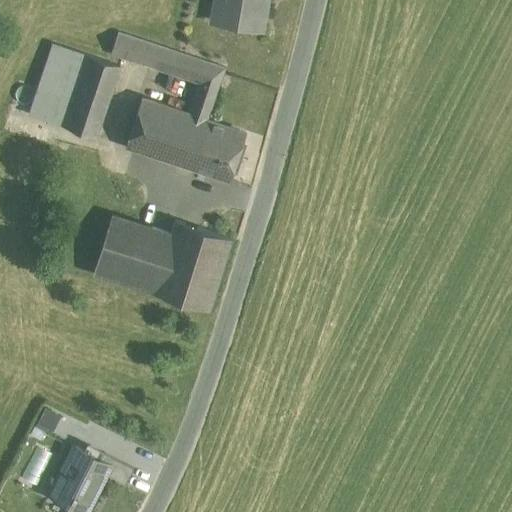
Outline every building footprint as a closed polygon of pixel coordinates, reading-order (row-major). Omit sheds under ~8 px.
[(215,0),(215,4),(223,5),(220,22),(236,24),(237,26),(249,28),(250,27),(262,29),(266,0),(215,0)] [(189,112),(142,96),(126,145),(194,168),(209,121),(207,120),(225,67),(118,31),(110,52),(199,82),(189,112)] [(88,54),(53,42),(29,113),(65,125),(88,54)] [(120,65),(88,54),(65,125),(96,135),(120,65)] [(246,133),(209,121),(194,168),(230,180),(246,133)] [(171,233),(112,215),(94,272),(152,291),(171,233)] [(232,238),(175,220),(171,233),(152,291),(209,309),(232,238)] [(76,444),(49,495),(82,511),(83,511),(103,475),(110,462),(102,457),(76,444)] [(133,468),(104,453),(102,457),(110,462),(103,475),(124,485),(133,468)]
